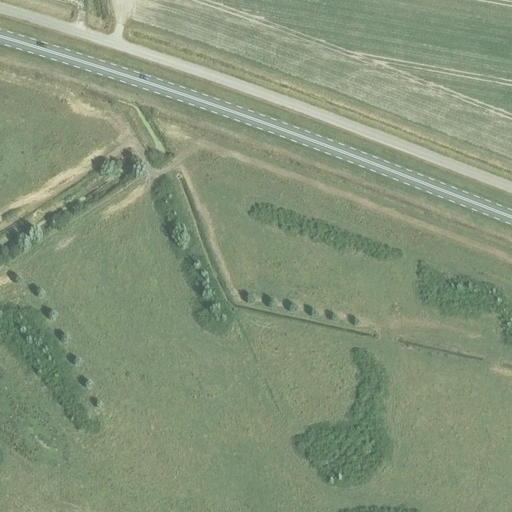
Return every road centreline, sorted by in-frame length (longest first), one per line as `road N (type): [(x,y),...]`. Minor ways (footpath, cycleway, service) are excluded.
road 1 (primary): [(0,36),(295,134),(511,218)]
road 2 (unclassified): [(0,10),(279,101),(511,190)]
